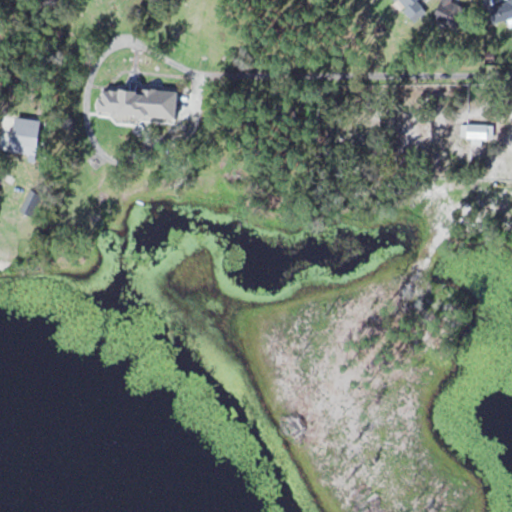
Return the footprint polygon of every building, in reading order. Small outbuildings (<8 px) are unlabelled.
[(398,0),(415,17),(427,7),(420,0),(398,0)] [(460,30),(471,9),(453,0),(443,0),(435,17),(460,30)] [(511,0),(492,4),(496,22),(511,17),(511,0)] [(182,92),(104,86),(103,112),(180,117),(182,92)] [(495,123),(462,123),(462,139),(495,139),(495,123)] [(41,193),(31,189),(22,209),(32,213),(41,193)]
